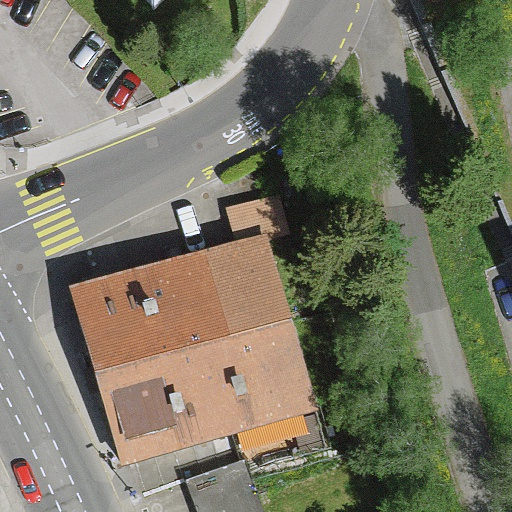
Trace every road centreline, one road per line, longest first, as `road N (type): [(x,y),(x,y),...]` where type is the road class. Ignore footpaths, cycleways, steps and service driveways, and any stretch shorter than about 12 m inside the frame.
road 1 (residential): [(0,244),(220,139),(292,79),(337,0)]
road 2 (secondary): [(73,511),(0,361)]
